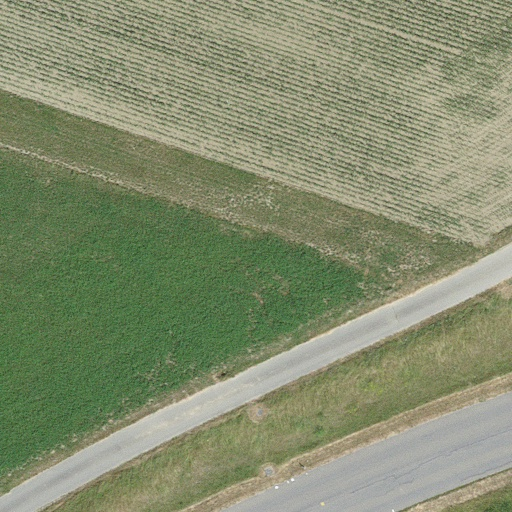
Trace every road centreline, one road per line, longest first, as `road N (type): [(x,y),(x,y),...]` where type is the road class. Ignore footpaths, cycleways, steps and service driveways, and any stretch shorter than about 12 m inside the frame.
road 1 (track): [(511,260),(165,425),(6,511)]
road 2 (tertiary): [(511,429),(306,511)]
